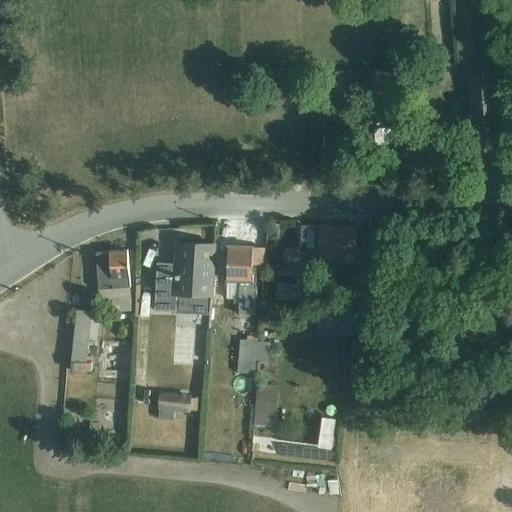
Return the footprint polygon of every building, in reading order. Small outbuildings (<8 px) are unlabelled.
[(455,64),(335,72),(337,92),(431,86),(431,89),(432,89),(432,91),(457,90),(455,64)] [(485,83),(484,73),(469,74),(471,113),(484,112),(487,114),(493,114),(495,111),(499,111),(496,81),(485,83)] [(330,263),(355,265),(356,226),(320,225),(320,226),(304,226),(303,253),(318,253),(318,265),(330,266),(330,263)] [(175,313),(211,313),(215,245),(179,244),(178,264),(158,263),(156,310),(175,312),(175,313)] [(240,315),(255,315),(257,264),(264,264),(265,245),(254,244),(254,246),(229,246),(227,299),(235,299),(234,304),(240,304),(240,315)] [(113,312),(131,311),(128,250),(96,252),(100,300),(112,300),(113,312)] [(317,312),(317,335),(351,335),(352,302),(331,302),(330,313),(317,312)] [(100,312),(77,309),(71,371),(91,371),(92,363),(87,362),(90,338),(97,339),(100,312)] [(258,341),(240,339),(237,373),(255,374),(256,360),(258,341)] [(271,342),(258,341),(256,360),(270,361),(271,342)] [(276,392),(257,390),(256,411),(275,413),(276,392)] [(192,394),(158,392),(157,418),(174,420),(174,412),(191,413),(192,394)] [(396,411),(359,408),(359,419),(396,421),(396,411)] [(336,419),(323,417),(318,447),(332,449),(336,419)] [(489,418),(451,417),(450,443),(488,444),(489,418)] [(440,463),(428,463),(428,473),(421,472),(421,481),(440,482),(441,473),(489,475),(490,462),(440,461),(440,463)]
